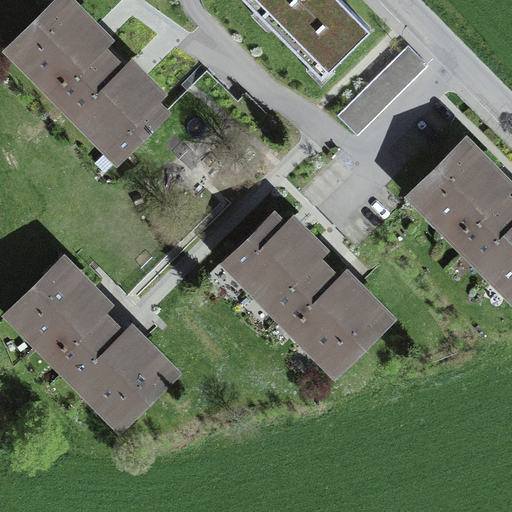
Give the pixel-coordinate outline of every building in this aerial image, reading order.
[(46,69),(38,77),(55,95),(63,87),(73,97),(112,59),(101,48),(108,41),(67,0),(56,0),(46,11),(50,14),(12,51),(28,68),(36,60),(46,69)] [(342,0),(244,0),(321,77),(370,28),(342,0)] [(408,46),(339,115),(357,133),(426,65),(408,46)] [(122,70),(112,59),(73,97),(83,107),(75,115),(108,148),(116,140),(126,151),(165,113),(154,102),(161,94),(130,63),(122,70)] [(450,159),(414,196),(430,212),(438,204),(447,214),(440,222),(457,239),(465,232),(475,242),(511,205),(511,202),(503,193),(510,186),(464,139),(447,156),(450,159)] [(511,205),(475,242),(485,252),(477,260),(494,277),(502,269),(511,278),(504,286),(511,294),(511,205)] [(269,305),(265,308),(275,318),(326,268),(315,257),(323,250),(292,218),(284,226),(272,214),(233,252),(234,253),(222,265),(233,275),(236,272),(269,305)] [(49,278),(12,315),(28,332),(35,324),(44,334),(37,341),(55,358),(62,351),(72,361),(111,323),(100,312),(108,304),(62,258),(45,275),(49,278)] [(337,279),(326,268),(275,318),(286,329),(290,325),(306,342),(303,346),(313,356),(317,353),(333,369),(370,332),(373,335),(390,318),(345,272),(337,279)] [(111,323),(72,361),(83,372),(75,379),(91,395),(98,387),(109,399),(102,406),(118,422),(155,386),(159,390),(176,372),(129,326),(122,334),(111,323)]
